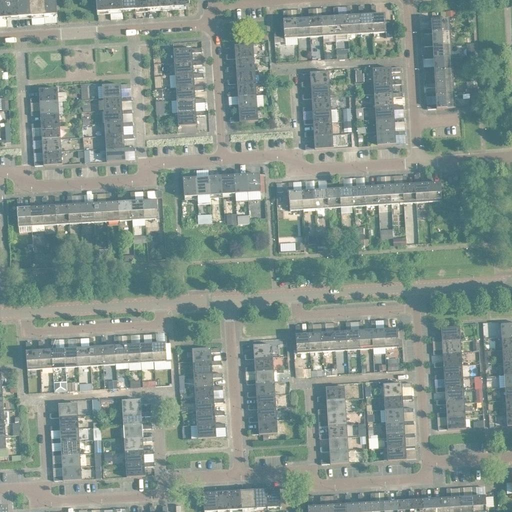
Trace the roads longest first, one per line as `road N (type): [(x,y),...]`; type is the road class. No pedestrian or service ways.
road 1 (residential): [(0,490),(30,489),(64,503),(156,496),(168,479),(242,474)]
road 2 (residential): [(0,173),(15,173),(33,188),(141,181),(150,169),(224,157)]
road 3 (residential): [(0,34),(209,21)]
road 4 (residential): [(224,157),(291,154),(296,168),(418,161)]
road 5 (residential): [(242,474),(298,469),(322,485),(415,479),(429,459)]
road 6 (residential): [(22,317),(23,336),(161,326),(161,308)]
road 7 (residential): [(242,474),(228,304)]
road 8 (residential): [(290,297),(292,320),(420,310)]
road 9 (residential): [(429,459),(420,310)]
road 10 (tertiary): [(22,317),(161,308)]
road 11 (residential): [(224,157),(209,21)]
road 12 (tertiary): [(290,297),(418,287)]
road 13 (residential): [(416,125),(411,0)]
